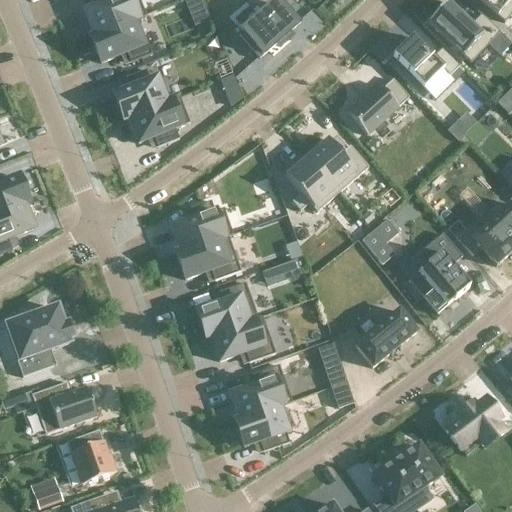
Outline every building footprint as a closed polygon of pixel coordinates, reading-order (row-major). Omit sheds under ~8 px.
[(107,0),(109,3),(84,13),(94,37),(95,38),(136,21),(137,22),(146,18),(138,0),(107,0)] [(511,0),(474,0),(504,25),(511,15),(511,0)] [(447,5),(427,25),(470,65),(499,35),(480,17),(471,27),(447,5)] [(275,6),(242,35),(262,58),(295,29),(275,6)] [(130,65),(151,56),(137,22),(136,21),(95,38),(94,37),(90,39),(101,65),(126,55),(130,65)] [(412,40),(392,59),(434,102),(453,83),(449,79),(459,69),(441,51),(432,60),(412,40)] [(459,69),(449,79),(453,83),(463,74),(462,72),(459,69)] [(170,103),(160,78),(150,82),(146,72),(124,81),(128,91),(114,97),(124,123),(128,121),(128,120),(170,104),(170,103)] [(233,79),(221,84),(225,93),(237,88),(233,79)] [(377,87),(346,116),(366,138),(408,100),(392,82),(382,92),(377,87)] [(511,105),(503,97),(495,105),(506,116),(511,110),(511,105)] [(128,121),(138,146),(153,140),(157,150),(179,142),(174,131),(189,126),(179,99),(170,103),(170,104),(128,120),(128,121)] [(456,124),(447,132),(457,143),(465,135),(456,124)] [(373,137),(364,145),(372,155),(382,147),(373,137)] [(327,142),(306,160),(337,196),(367,170),(349,149),(340,156),(327,142)] [(306,160),(285,178),(300,196),(291,204),(299,213),(308,205),(316,214),(337,196),(306,160)] [(0,214),(27,204),(17,179),(0,185),(0,214)] [(232,237),(223,211),(214,214),(210,203),(188,211),(192,221),(171,229),(180,254),(180,255),(227,238),(228,239),(232,237)] [(13,239),(33,231),(23,207),(27,205),(27,204),(0,214),(0,256),(12,252),(8,241),(13,239)] [(465,232),(454,241),(472,260),(480,252),(495,267),(494,267),(496,269),(497,268),(497,267),(509,256),(509,257),(511,254),(511,209),(511,208),(510,206),(508,208),(473,241),(465,232)] [(368,214),(361,220),(366,226),(373,220),(368,214)] [(385,221),(360,242),(380,267),(393,257),(384,246),(397,235),(385,221)] [(442,237),(422,253),(431,264),(417,276),(431,293),(422,300),(437,317),(469,290),(451,269),(461,260),(442,237)] [(214,283),(240,274),(228,239),(227,238),(180,255),(180,254),(175,255),(185,282),(210,273),(214,283)] [(262,276),(267,289),(301,277),(296,264),(262,276)] [(257,322),(257,321),(248,296),(244,297),(240,287),(218,295),(222,305),(197,314),(206,341),(211,339),(210,338),(257,322)] [(56,310),(6,328),(18,363),(16,364),(22,380),(56,368),(50,353),(69,346),(68,342),(72,341),(67,327),(63,328),(56,310)] [(354,349),(372,370),(389,357),(390,358),(392,357),(391,355),(397,350),(398,352),(399,350),(398,349),(415,335),(398,313),(354,349)] [(248,365),(275,356),(262,319),(257,321),(257,322),(210,338),(211,339),(219,364),(245,355),(248,365)] [(256,387),(230,396),(239,421),(239,422),(282,407),(282,408),(287,406),(274,369),(252,377),(256,387)] [(341,370),(324,375),(330,390),(346,384),(341,370)] [(346,384),(330,390),(337,413),(354,407),(346,384)] [(67,385),(30,398),(34,410),(44,438),(96,419),(86,391),(71,396),(67,385)] [(29,395),(9,402),(15,417),(34,410),(30,398),(29,395)] [(459,422),(444,433),(460,453),(461,452),(465,458),(481,446),(484,450),(503,435),(495,425),(499,422),(484,403),(475,410),(472,407),(456,419),(459,422)] [(234,423),(244,449),(259,444),(263,455),(289,445),(285,435),(291,433),(282,408),(282,407),(239,422),(239,421),(234,423)] [(98,433),(66,445),(82,488),(115,476),(109,459),(107,459),(98,433)] [(418,448),(372,479),(385,499),(373,507),(376,511),(417,511),(434,501),(426,489),(440,480),(418,448)] [(59,489),(34,498),(39,511),(45,511),(65,505),(59,489)] [(107,497),(69,511),(137,511),(133,501),(111,508),(107,497)]
